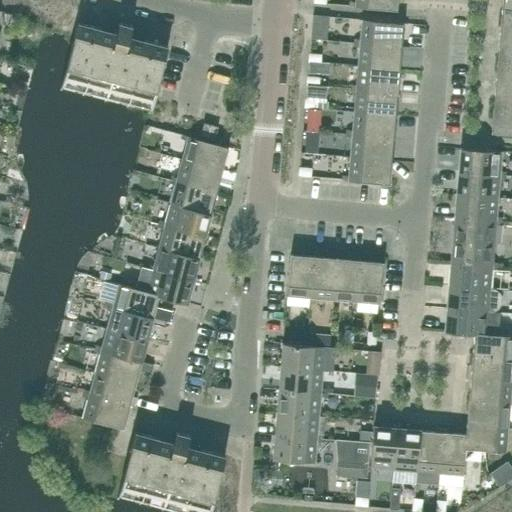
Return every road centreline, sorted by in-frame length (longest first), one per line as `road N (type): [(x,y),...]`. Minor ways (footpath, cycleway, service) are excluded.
road 1 (residential): [(185,316),(167,406),(237,429),(259,206)]
road 2 (residential): [(422,226),(437,19)]
road 3 (residential): [(259,206),(270,21)]
road 4 (residential): [(422,226),(259,206)]
